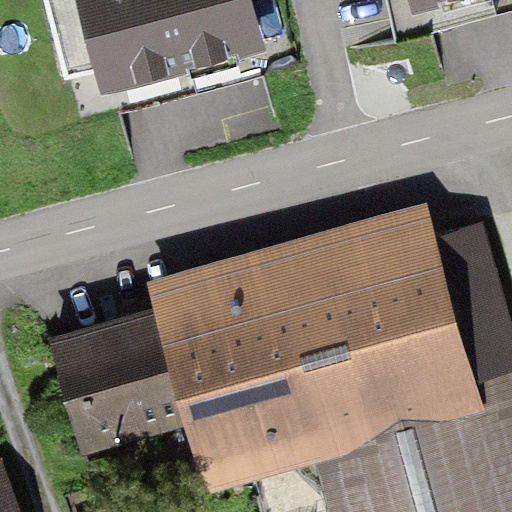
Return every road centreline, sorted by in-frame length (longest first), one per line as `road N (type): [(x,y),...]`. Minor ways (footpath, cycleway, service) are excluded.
road 1 (tertiary): [(511,121),(0,255)]
road 2 (unknown): [(87,511),(48,420),(0,262)]
